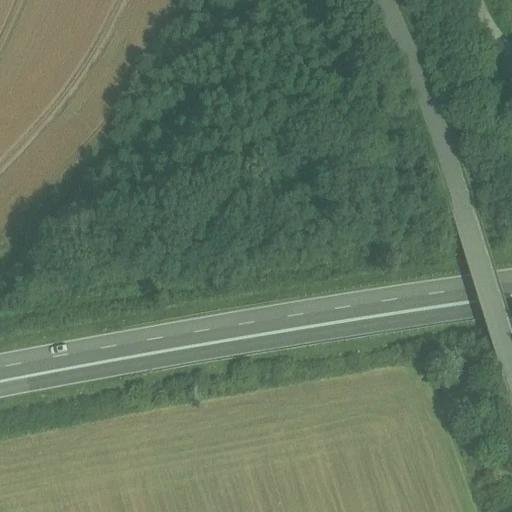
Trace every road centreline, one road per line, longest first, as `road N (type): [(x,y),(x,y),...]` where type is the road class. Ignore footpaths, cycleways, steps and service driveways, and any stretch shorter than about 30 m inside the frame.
road 1 (trunk): [(511,286),(0,380)]
road 2 (unclassified): [(379,0),(460,199),(511,366)]
